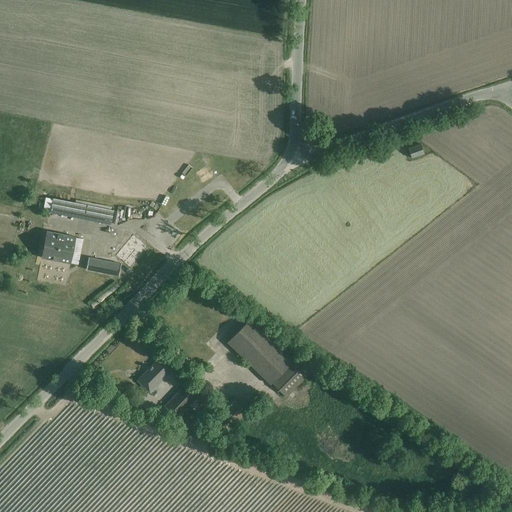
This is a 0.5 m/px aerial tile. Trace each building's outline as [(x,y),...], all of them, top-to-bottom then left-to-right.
[(320,130),(320,126),(318,124),(313,126),(311,129),(319,133),(320,130)] [(408,149),(412,158),(424,154),(421,144),(408,149)] [(53,200),(51,213),(111,225),(114,212),(53,200)] [(76,237),(48,231),(42,258),(70,264),(76,237)] [(138,233),(120,255),(135,268),(153,246),(138,233)] [(91,257),(89,269),(122,273),(124,262),(91,257)] [(252,319),(229,342),(271,385),(272,383),(287,397),(314,370),(299,356),(294,361),(252,319)] [(164,354),(138,381),(150,393),(176,366),(164,354)] [(190,379),(166,404),(164,406),(177,419),(190,406),(197,413),(210,399),(190,379)] [(249,413),(240,404),(234,398),(229,402),(220,394),(216,399),(225,407),(207,425),(223,440),(249,413)]
